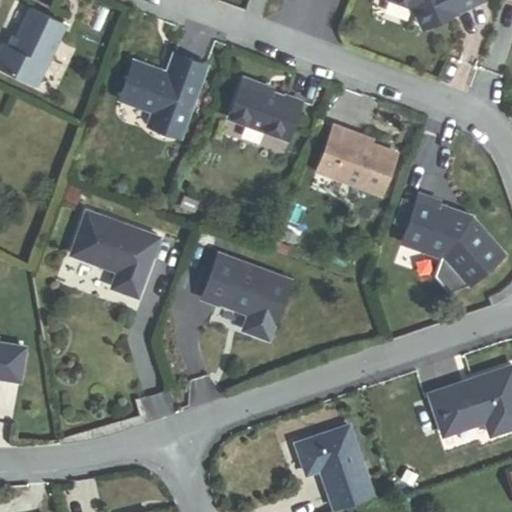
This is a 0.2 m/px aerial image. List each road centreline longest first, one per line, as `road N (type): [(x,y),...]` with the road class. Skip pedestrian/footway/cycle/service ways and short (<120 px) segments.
road 1 (residential): [(511,155),(466,114),(158,0)]
road 2 (residential): [(174,437),(511,318)]
road 3 (residential): [(0,467),(67,466),(174,437)]
